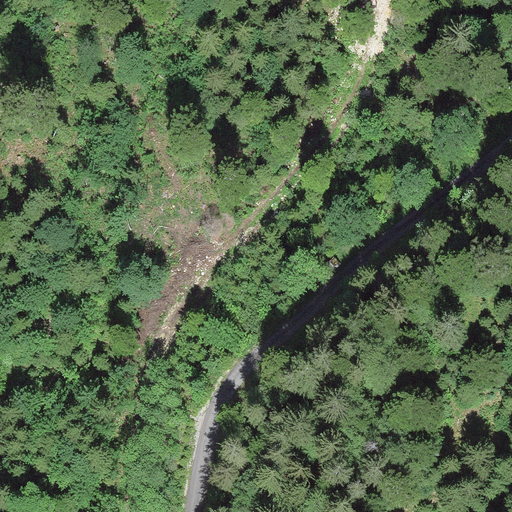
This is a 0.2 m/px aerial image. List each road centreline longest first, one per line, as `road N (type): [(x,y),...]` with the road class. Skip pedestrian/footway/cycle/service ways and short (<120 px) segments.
road 1 (track): [(387,0),(377,50),(339,136),(215,275),(158,355),(129,511)]
road 2 (track): [(185,511),(202,433),(232,370),(385,235),(511,144)]
